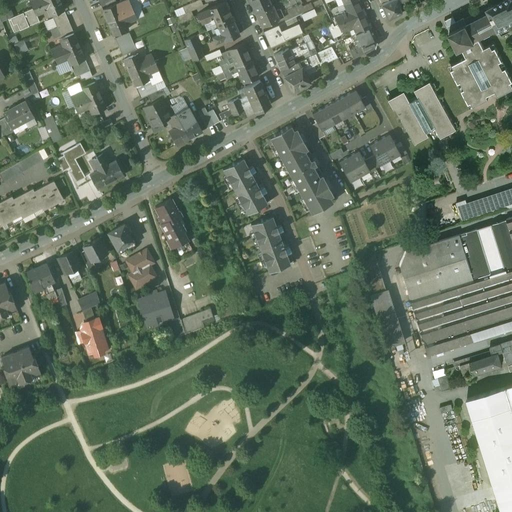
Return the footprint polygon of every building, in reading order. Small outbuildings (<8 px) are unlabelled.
[(31,0),(30,1),(33,8),(52,0),(31,0)] [(59,0),(52,0),(33,8),(36,15),(36,16),(47,11),(50,16),(64,10),(59,0)] [(127,0),(125,0),(102,10),(108,23),(133,12),(127,0)] [(200,0),(197,0),(182,7),(185,14),(190,11),(203,6),(200,0)] [(249,0),(255,12),(271,5),(268,0),(249,0)] [(294,0),(281,0),(272,4),(275,10),(279,8),(280,11),(297,4),(294,0)] [(357,0),(352,0),(344,4),(347,12),(350,19),(364,13),(357,0)] [(397,0),(393,0),(382,5),(388,19),(402,12),(399,4),(397,0)] [(511,0),(502,0),(487,8),(498,29),(498,30),(509,24),(511,22),(511,0)] [(225,2),(196,15),(200,23),(213,17),(217,26),(233,20),(225,2)] [(271,5),(255,12),(262,26),(283,17),(280,11),(279,8),(275,10),(272,4),(271,5)] [(33,8),(10,18),(13,25),(16,24),(19,30),(36,23),(33,17),(36,15),(33,8)] [(464,20),(463,20),(474,41),(474,42),(479,39),(483,37),(484,39),(490,36),(489,34),(498,29),(487,8),(464,20)] [(312,9),(302,14),(304,20),(315,15),(312,9)] [(185,14),(174,18),(176,23),(177,26),(193,19),(190,11),(185,14)] [(133,12),(108,23),(113,36),(127,30),(125,25),(136,20),(133,12)] [(347,12),(340,16),(343,22),(350,19),(347,12)] [(65,13),(52,18),(56,27),(68,22),(65,13)] [(364,13),(350,19),(354,28),(356,33),(370,27),(370,28),(364,13)] [(463,18),(447,27),(450,32),(449,33),(451,36),(457,47),(458,50),(462,48),(471,43),(474,41),(463,20),(464,20),(463,18)] [(343,22),(337,25),(340,31),(341,31),(346,29),(347,30),(349,31),(354,28),(350,19),(343,22)] [(233,20),(217,26),(220,33),(211,37),(215,46),(224,42),(225,43),(240,37),(233,20)] [(68,22),(55,28),(59,37),(72,32),(68,22)] [(176,23),(169,26),(172,32),(178,29),(177,26),(176,23)] [(297,23),(280,30),(284,39),(301,31),(297,23)] [(333,26),(332,23),(327,25),(333,38),(333,37),(339,35),(339,34),(342,32),(341,31),(340,31),(337,25),(337,24),(333,26)] [(278,25),(263,31),(270,46),(284,39),(280,30),(278,25)] [(356,33),(354,35),(357,42),(363,54),(375,48),(377,42),(370,28),(370,27),(356,33)] [(15,40),(11,32),(6,34),(10,42),(15,40)] [(73,34),(59,40),(62,45),(51,50),(54,57),(79,47),(73,34)] [(194,36),(183,40),(187,48),(190,54),(192,61),(203,57),(194,36)] [(492,49),(490,45),(484,48),(479,39),(474,42),(474,41),(471,43),(495,91),(498,96),(511,88),(511,87),(510,83),(511,81),(511,79),(510,76),(509,73),(508,73),(506,68),(503,69),(499,62),(502,61),(499,55),(500,55),(498,52),(495,47),(492,49)] [(310,40),(305,43),(308,51),(307,52),(309,56),(316,53),(310,40)] [(132,42),(118,48),(122,56),(136,50),(132,42)] [(357,42),(355,43),(355,45),(353,46),(354,49),(348,52),(353,60),(363,54),(357,42)] [(243,43),(227,50),(228,51),(229,51),(233,62),(235,67),(250,60),(243,43)] [(305,43),(289,50),(293,58),(307,52),(308,51),(305,43)] [(495,91),(471,43),(462,48),(466,57),(467,57),(487,95),(495,91)] [(20,51),(17,44),(11,47),(16,58),(22,56),(21,55),(25,53),(23,49),(20,51)] [(79,47),(54,57),(57,65),(68,60),(70,65),(71,65),(84,60),(79,47)] [(187,48),(179,51),(182,58),(189,55),(190,54),(187,48)] [(288,48),(274,55),(280,69),(288,66),(295,63),(293,58),(289,50),(288,48)] [(219,50),(205,56),(207,61),(221,55),(219,50)] [(321,62),(317,53),(316,53),(309,56),(311,59),(314,57),(317,64),(321,62)] [(137,54),(124,59),(129,72),(154,61),(151,54),(140,59),(137,54)] [(189,55),(184,56),(191,71),(195,69),(189,55)] [(295,63),(288,66),(292,72),(301,67),(302,68),(312,62),(311,59),(309,56),(295,63)] [(487,95),(467,57),(466,57),(452,64),(454,68),(451,70),(454,75),(455,78),(458,83),(461,82),(465,89),(462,90),(464,95),(464,96),(466,98),(469,103),(471,102),(473,106),(488,99),(487,95)] [(84,60),(71,65),(75,77),(78,76),(89,71),(84,60)] [(250,60),(235,67),(237,72),(243,84),(258,77),(250,60)] [(154,61),(129,72),(134,85),(148,79),(146,74),(157,69),(154,61)] [(226,63),(219,66),(222,73),(235,67),(233,62),(227,65),(226,63)] [(288,66),(280,69),(284,77),(292,72),(288,66)] [(235,67),(222,73),(225,80),(232,77),(231,75),(237,72),(235,67)] [(284,77),(290,91),(293,92),(310,83),(302,68),(301,67),(292,72),(284,77)] [(37,93),(27,68),(21,71),(31,95),(37,93)] [(89,71),(78,76),(80,82),(92,77),(89,71)] [(259,80),(243,88),(247,96),(249,101),(265,93),(259,80)] [(152,81),(136,88),(140,99),(147,96),(157,91),(152,81)] [(94,82),(81,88),(78,83),(67,88),(75,106),(100,95),(94,82)] [(404,91),(389,100),(413,144),(429,136),(427,132),(435,128),(441,138),(456,129),(430,82),(415,90),(419,97),(410,102),(404,91)] [(157,91),(147,96),(151,104),(160,99),(161,100),(166,97),(162,89),(157,91)] [(355,90),(344,96),(353,113),(364,107),(360,99),(355,90)] [(265,93),(249,101),(251,105),(255,113),(270,105),(265,93)] [(100,95),(75,106),(78,114),(89,109),(91,114),(105,108),(100,95)] [(237,99),(227,103),(228,106),(226,107),(228,110),(230,109),(249,101),(247,96),(238,100),(237,99)] [(344,96),(333,102),(343,119),(353,113),(344,96)] [(372,109),(366,97),(360,99),(364,107),(367,112),(372,109)] [(151,104),(143,108),(147,115),(149,114),(155,124),(153,126),(161,122),(168,118),(170,117),(161,100),(160,99),(151,104)] [(24,101),(3,113),(5,118),(0,120),(0,130),(3,137),(13,131),(11,128),(24,121),(27,127),(36,123),(24,101)] [(249,101),(230,109),(232,115),(243,111),(242,109),(251,105),(249,101)] [(333,102),(323,108),(332,124),(343,119),(333,102)] [(188,107),(175,114),(189,138),(201,132),(188,107)] [(205,108),(198,112),(200,117),(207,113),(205,108)] [(323,108),(312,114),(316,122),(321,130),(332,124),(323,108)] [(228,110),(218,114),(221,120),(232,115),(230,109),(228,110)] [(207,113),(200,117),(207,128),(219,122),(213,110),(207,113)] [(189,138),(175,114),(170,117),(168,118),(174,129),(169,132),(176,145),(189,138)] [(111,118),(101,122),(104,127),(113,123),(111,118)] [(161,122),(153,126),(150,128),(154,134),(164,129),(161,122)] [(316,122),(311,125),(316,133),(321,130),(316,122)] [(307,149),(296,128),(293,130),(290,125),(269,137),(311,213),(332,202),(330,197),(333,195),(321,175),(319,176),(313,166),(316,165),(313,159),(310,161),(304,150),(307,149)] [(57,141),(52,130),(47,133),(52,144),(57,141)] [(321,130),(316,133),(319,139),(324,136),(321,130)] [(394,143),(389,134),(379,139),(390,159),(400,154),(394,143)] [(390,159),(379,139),(369,145),(380,165),(390,159)] [(405,151),(399,140),(394,143),(400,154),(405,151)] [(340,148),(328,155),(331,160),(343,153),(340,148)] [(0,173),(4,181),(48,158),(43,149),(0,171),(0,173)] [(364,161),(358,151),(348,156),(359,176),(369,171),(364,161)] [(115,161),(109,164),(103,153),(96,157),(110,181),(122,175),(115,161)] [(374,155),(369,158),(375,168),(380,166),(374,155)] [(348,156),(338,162),(349,182),(359,176),(348,156)] [(110,181),(96,157),(90,160),(95,172),(90,174),(97,188),(110,181)] [(243,158),(222,169),(247,214),(267,203),(262,194),(266,191),(263,186),(259,188),(251,173),(255,171),(252,165),(248,168),(243,158)] [(376,170),(369,158),(364,161),(369,171),(370,173),(376,170)] [(33,193),(31,189),(21,194),(22,196),(13,201),(11,197),(0,202),(0,203),(1,205),(0,205),(0,223),(1,225),(11,220),(11,219),(20,214),(22,218),(32,212),(32,211),(41,207),(42,210),(53,204),(53,203),(62,198),(53,180),(42,186),(43,188),(33,193)] [(456,203),(463,223),(511,206),(511,188),(467,203),(466,199),(456,203)] [(178,210),(177,211),(170,199),(154,207),(163,222),(160,223),(168,239),(184,230),(177,218),(181,216),(178,210)] [(272,216),(250,224),(268,272),(290,264),(286,254),(291,252),(289,246),(284,248),(278,232),(283,230),(281,225),(276,226),(272,216)] [(511,216),(508,218),(506,219),(511,237),(511,265),(505,268),(506,270),(491,274),(491,273),(456,284),(473,341),(474,342),(511,329),(511,216)] [(511,237),(506,219),(492,224),(505,268),(511,265),(511,237)] [(123,224),(108,232),(117,249),(133,241),(123,224)] [(505,268),(492,224),(477,229),(491,273),(491,274),(506,270),(505,268)] [(477,229),(405,252),(398,266),(426,356),(473,341),(456,284),(491,273),(477,229)] [(98,238),(83,246),(91,262),(107,254),(98,238)] [(133,241),(117,249),(120,253),(135,245),(133,241)] [(146,249),(124,260),(131,273),(127,275),(135,289),(157,277),(150,265),(154,263),(146,249)] [(73,251),(58,258),(65,273),(76,268),(80,267),(73,251)] [(374,254),(361,267),(370,296),(385,291),(374,254)] [(53,280),(45,263),(33,269),(42,286),(45,284),(53,281),(53,280)] [(76,268),(67,272),(70,277),(78,273),(76,268)] [(33,269),(23,273),(27,280),(26,281),(32,294),(43,289),(42,286),(33,269)] [(78,273),(70,277),(72,283),(81,279),(78,273)] [(53,281),(45,284),(48,292),(55,289),(53,281)] [(4,283),(0,284),(0,317),(4,316),(2,312),(5,311),(5,312),(16,308),(9,292),(8,292),(4,283)] [(401,343),(386,291),(385,291),(370,296),(385,347),(400,343),(401,343)] [(96,295),(79,303),(83,311),(99,303),(96,292),(95,292),(96,295)] [(156,296),(155,292),(145,295),(147,299),(140,301),(147,323),(154,321),(155,326),(165,323),(163,318),(170,316),(163,294),(156,296)] [(97,318),(85,322),(84,321),(80,328),(88,353),(93,351),(94,355),(102,353),(101,349),(106,347),(97,318)] [(179,318),(171,321),(176,337),(184,334),(179,318)] [(511,339),(501,343),(504,351),(507,364),(511,362),(511,339)] [(416,397),(400,343),(385,347),(402,401),(416,397)] [(501,343),(489,347),(492,355),(498,353),(504,351),(501,343)] [(29,347),(17,351),(17,353),(14,355),(13,353),(0,357),(4,366),(2,367),(9,384),(18,380),(19,383),(28,380),(27,376),(30,375),(30,376),(41,372),(34,356),(33,356),(29,347)] [(116,359),(113,352),(100,357),(102,364),(116,359)] [(492,355),(470,362),(473,371),(474,374),(502,366),(498,353),(492,355)] [(470,362),(460,365),(463,374),(473,371),(470,362)] [(447,375),(438,377),(442,390),(451,388),(447,375)] [(511,511),(511,404),(506,386),(467,398),(502,511),(511,511)] [(451,404),(440,407),(441,413),(453,409),(451,404)] [(109,457),(108,459),(107,461),(107,462),(108,464),(109,465),(111,466),(113,466),(116,465),(117,464),(118,462),(118,460),(117,458),(116,457),(115,456),(113,456),(112,456),(110,456),(109,457)]
